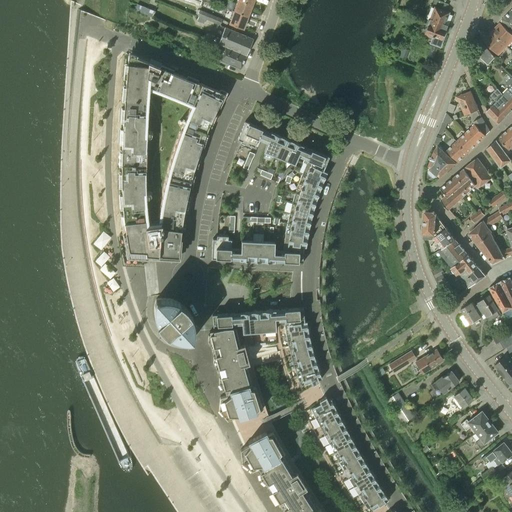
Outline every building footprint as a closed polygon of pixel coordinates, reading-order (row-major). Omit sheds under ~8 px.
[(238,0),(233,13),(247,18),(252,6),(238,0)] [(427,19),(443,25),(448,13),(440,10),(441,7),(443,2),(436,0),(434,0),(433,5),(434,7),(429,20),(427,19)] [(155,11),(140,6),(138,11),(144,14),(153,18),(155,11)] [(198,16),(205,19),(205,18),(219,24),(222,18),(199,8),(197,15),(198,15),(198,16)] [(511,13),(510,12),(501,20),(502,21),(511,29),(511,13)] [(247,18),(233,13),(229,24),(243,29),(247,18)] [(443,25),(427,19),(425,23),(423,22),(419,32),(424,34),(424,35),(432,38),(429,43),(440,47),(445,34),(446,31),(444,30),(445,26),(443,25)] [(491,32),(506,46),(511,40),(511,34),(500,23),(491,32)] [(225,27),(222,35),(249,47),(253,39),(225,27)] [(506,46),(491,32),(483,40),(498,55),(506,46)] [(222,35),(220,39),(207,33),(204,38),(212,42),(246,56),(249,47),(222,35)] [(246,56),(212,42),(209,49),(221,55),(218,60),(224,63),(240,69),(246,56)] [(481,57),(488,50),(482,43),(475,51),(481,56),(480,57),(481,57)] [(405,59),(409,50),(403,48),(399,57),(405,59)] [(125,236),(127,258),(144,259),(143,253),(154,254),(178,255),(182,223),(183,217),(186,202),(189,188),(193,174),(197,160),(201,146),(206,133),(211,119),(217,106),(224,93),(163,69),(164,64),(125,49),(124,65),(122,93),(120,113),(120,121),(119,145),(118,161),(118,173),(118,188),(118,203),(119,218),(120,233),(126,233),(126,236),(125,236)] [(488,50),(481,57),(488,63),(494,57),(488,50)] [(465,115),(478,109),(470,91),(457,97),(465,115)] [(511,108),(511,104),(504,95),(487,111),(498,123),(511,108)] [(446,112),(442,121),(447,123),(450,124),(452,119),(446,112)] [(465,133),(476,144),(490,131),(481,117),(473,122),(474,124),(465,133)] [(268,131),(245,121),(237,140),(241,141),(239,145),(250,149),(251,146),(254,147),(255,147),(258,140),(260,141),(263,142),(267,143),(271,132),(268,131)] [(447,123),(442,121),(438,133),(442,135),(445,128),(447,123)] [(511,133),(508,130),(498,138),(511,152),(511,151),(511,133)] [(271,132),(267,143),(264,151),(274,155),(281,138),(282,137),(271,132)] [(465,133),(456,142),(467,153),(476,144),(465,133)] [(281,138),(274,155),(284,160),(291,142),(292,141),(282,137),(281,138)] [(501,167),(511,160),(497,140),(487,148),(495,159),(501,167)] [(291,142),(284,160),(294,164),(296,160),(302,146),(302,145),(292,141),(291,142)] [(467,153),(456,142),(447,150),(457,162),(467,153)] [(302,145),(302,146),(296,160),(298,157),(304,159),(302,163),(306,164),(323,171),(329,157),(302,145)] [(440,177),(456,163),(438,147),(434,151),(428,166),(430,168),(430,169),(431,169),(429,171),(429,173),(433,177),(435,177),(437,175),(438,175),(440,177)] [(252,156),(248,155),(243,166),(247,168),(252,156)] [(477,158),(465,169),(475,185),(477,188),(491,177),(484,168),(477,158)] [(258,172),(259,168),(266,169),(267,166),(257,164),(255,172),(258,172)] [(323,171),(306,164),(302,174),(323,182),(327,173),(323,171)] [(464,168),(456,175),(469,191),(475,185),(465,169),(464,168)] [(302,174),(298,183),(319,191),(323,182),(302,174)] [(469,191),(456,175),(448,182),(462,197),(469,191)] [(462,197),(448,182),(440,189),(446,195),(441,200),(448,210),(462,197)] [(298,183),(295,193),(316,200),(319,191),(298,183)] [(493,207),(507,197),(504,194),(502,191),(489,201),(493,207)] [(295,193),(292,203),(313,209),(316,200),(295,193)] [(313,209),(292,203),(289,213),(311,218),(313,209)] [(511,210),(508,204),(499,209),(499,211),(502,218),(503,218),(502,215),(511,210)] [(475,213),(480,219),(485,215),(484,214),(480,209),(475,213)] [(435,237),(447,229),(434,212),(425,211),(425,219),(424,219),(424,225),(424,233),(424,238),(432,239),(432,234),(433,234),(435,237)] [(499,211),(484,221),(469,234),(477,244),(493,233),(490,228),(489,228),(489,227),(502,218),(499,211)] [(311,218),(289,213),(288,218),(287,223),(308,228),(309,228),(311,218)] [(480,219),(475,213),(470,217),(471,219),(475,223),(480,219)] [(286,228),(285,233),(307,237),(309,228),(308,228),(287,223),(286,228)] [(102,229),(91,242),(99,248),(110,236),(102,229)] [(447,229),(435,237),(443,247),(455,239),(447,229)] [(284,239),(284,245),(290,246),(303,248),(303,247),(306,247),(307,237),(285,233),(284,239)] [(493,233),(477,244),(493,263),(505,258),(504,257),(511,254),(511,247),(501,251),(493,237),(495,236),(493,233)] [(232,260),(233,248),(233,240),(228,240),(228,236),(216,235),(216,239),(212,239),(212,247),(211,253),(211,259),(232,260)] [(443,247),(439,250),(452,267),(469,255),(455,239),(443,247)] [(241,240),(241,248),(240,260),(251,261),(252,241),(241,240)] [(263,241),(252,241),(251,261),(262,261),(263,241)] [(274,242),(263,241),(262,261),(273,262),(274,250),(274,242)] [(283,250),(274,250),(273,262),(292,263),(302,263),(303,248),(290,246),(284,245),(283,250)] [(100,249),(93,261),(101,265),(107,254),(100,249)] [(477,266),(469,255),(452,267),(451,267),(457,275),(458,276),(460,275),(460,274),(467,269),(469,272),(477,266)] [(460,274),(460,275),(458,276),(462,282),(464,281),(469,288),(485,276),(477,266),(469,272),(467,269),(460,274)] [(437,277),(442,274),(445,273),(442,267),(432,272),(435,278),(437,277)] [(442,274),(437,277),(440,283),(446,280),(442,274)] [(114,276),(105,282),(110,291),(120,285),(114,276)] [(500,281),(511,304),(511,281),(510,277),(500,281)] [(451,300),(458,296),(448,281),(441,285),(451,300)] [(511,307),(511,304),(500,281),(490,287),(493,293),(504,312),(507,319),(511,316),(511,309),(511,308),(511,307)] [(477,304),(483,314),(485,312),(487,317),(488,321),(490,322),(500,316),(500,314),(498,310),(499,309),(490,294),(478,302),(479,303),(477,304)] [(147,296),(132,300),(136,313),(151,309),(147,296)] [(188,310),(186,308),(184,306),(182,304),(180,302),(177,301),(173,299),(170,299),(167,298),(163,298),(160,298),(156,299),(154,303),(154,307),(154,310),(154,313),(155,316),(156,320),(157,322),(158,325),(160,327),(161,330),(163,332),(166,334),(168,336),(171,337),(175,339),(178,340),(182,340),(185,340),(189,340),(192,340),(193,339),(193,338),(194,335),(195,331),(195,328),(195,327),(194,324),(194,321),(192,317),(191,314),(189,312),(188,310)] [(483,314),(477,304),(475,305),(473,302),(461,309),(463,314),(470,324),(482,317),(481,315),(483,314)] [(303,308),(283,309),(284,321),(284,324),(304,322),(303,308)] [(274,310),(262,311),(264,331),(276,330),(275,322),(274,310)] [(262,311),(251,312),(253,332),(264,331),(262,311)] [(251,312),(241,313),(242,325),(242,333),(253,332),(251,312)] [(235,325),(234,313),(212,315),(213,325),(213,329),(213,330),(236,328),(235,325)] [(304,322),(284,324),(286,335),(308,332),(307,327),(306,322),(304,322)] [(236,328),(213,330),(209,331),(210,334),(208,335),(208,342),(211,348),(213,348),(215,356),(213,356),(213,363),(217,369),(219,369),(221,377),(219,377),(219,384),(223,390),(224,390),(226,395),(253,387),(246,364),(249,364),(244,345),(240,346),(236,328)] [(500,342),(508,337),(505,331),(493,339),(496,344),(500,342)] [(308,332),(286,335),(288,344),(310,341),(308,332)] [(511,336),(511,335),(508,337),(500,342),(504,349),(506,347),(511,343),(511,336)] [(312,350),(310,341),(288,344),(289,350),(290,355),(312,350)] [(315,359),(312,350),(290,355),(293,365),(315,359)] [(436,350),(423,358),(409,367),(415,377),(421,373),(422,374),(430,369),(429,368),(442,360),(436,350)] [(389,364),(393,371),(415,358),(411,351),(389,364)] [(501,372),(511,363),(511,356),(509,359),(506,355),(495,365),(501,372)] [(318,369),(315,359),(293,365),(295,370),(297,376),(318,369)] [(511,363),(501,372),(507,380),(511,376),(511,363)] [(322,378),(318,369),(297,376),(299,381),(301,386),(311,382),(312,386),(318,383),(319,382),(318,379),(322,378)] [(442,376),(435,382),(434,381),(431,384),(435,389),(438,387),(443,393),(458,381),(450,371),(442,377),(442,376)] [(255,386),(253,387),(226,395),(220,397),(219,410),(227,420),(231,419),(234,418),(237,417),(238,420),(258,414),(257,410),(262,409),(255,386)] [(462,407),(472,400),(463,387),(453,395),(462,407)] [(413,416),(398,392),(386,399),(402,424),(413,416)] [(315,418),(335,407),(331,399),(327,400),(326,397),(324,398),(319,401),(320,404),(311,409),(315,418)] [(335,407),(315,418),(320,427),(339,416),(335,407)] [(481,411),(468,421),(466,419),(460,423),(465,430),(471,426),(476,432),(489,422),(481,411)] [(339,416),(320,427),(324,436),(344,425),(339,416)] [(476,432),(480,438),(475,442),(480,449),(486,444),(484,442),(497,432),(489,422),(476,432)] [(344,425),(324,436),(329,444),(348,433),(344,425)] [(282,454),(284,453),(272,432),(267,435),(266,432),(248,442),(249,445),(246,447),(244,448),(240,450),(242,463),(252,471),(258,468),(282,454)] [(353,442),(348,433),(329,444),(334,453),(353,442)] [(358,450),(353,442),(334,453),(338,461),(358,450)] [(493,450),(485,456),(481,459),(485,464),(489,461),(489,462),(492,459),(497,466),(501,462),(511,454),(503,442),(492,450),(493,450)] [(420,450),(423,454),(429,450),(425,445),(420,450)] [(363,459),(358,450),(338,461),(343,470),(363,459)] [(282,454),(258,468),(260,472),(259,473),(261,480),(266,485),(267,484),(272,491),(270,492),(272,499),(277,504),(279,503),(283,509),(282,511),(313,511),(317,510),(304,490),(307,489),(296,472),(294,474),(282,454)] [(368,467),(363,459),(343,470),(348,478),(368,467)] [(373,475),(368,467),(348,478),(353,487),(373,475)] [(491,467),(480,475),(486,482),(497,474),(491,467)] [(511,470),(501,479),(500,480),(511,496),(511,470)] [(378,484),(373,475),(353,487),(358,495),(378,484)] [(383,492),(378,484),(358,495),(364,503),(383,492)] [(388,500),(383,492),(364,503),(369,511),(379,506),(384,503),(385,502),(388,500)]
